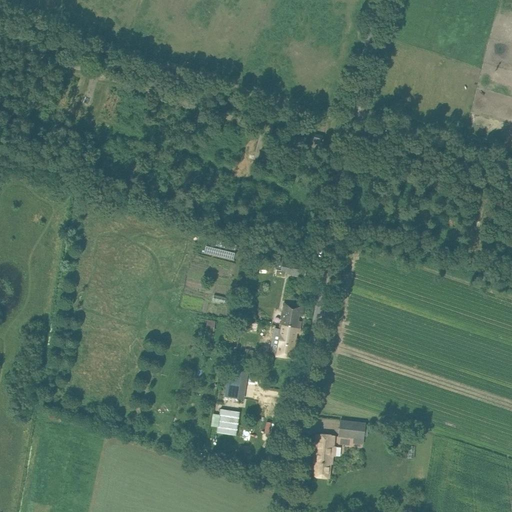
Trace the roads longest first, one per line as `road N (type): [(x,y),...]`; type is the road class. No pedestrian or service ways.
road 1 (unclassified): [(283,511),(352,110)]
road 2 (track): [(344,153),(0,41)]
road 3 (unknown): [(511,208),(344,153)]
road 4 (unclassified): [(352,110),(511,167)]
